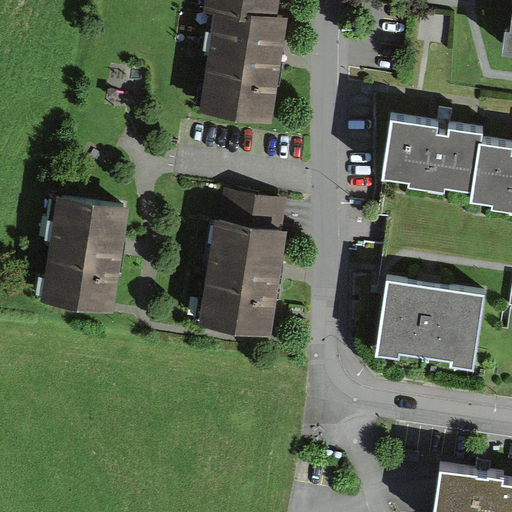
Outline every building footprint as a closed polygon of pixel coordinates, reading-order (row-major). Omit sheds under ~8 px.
[(268,0),(194,0),(194,4),(267,15),(268,0)] [(273,60),(279,17),(209,6),(193,111),(263,122),(273,60)] [(424,41),(453,43),(454,14),(425,12),(424,41)] [(432,118),(387,112),(379,168),(403,172),(402,179),(438,185),(439,179),(467,183),(466,193),(487,196),(486,201),(511,204),(511,145),(507,144),(507,139),(474,134),(475,124),(442,119),(441,127),(431,125),(432,118)] [(266,324),(279,234),(265,232),(270,198),(223,191),(218,226),(206,225),(194,314),(266,324)] [(107,301),(121,206),(48,195),(33,290),(107,301)] [(482,288),(388,277),(378,358),(472,369),(482,288)] [(500,469),(434,462),(428,511),(511,511),(511,476),(499,475),(500,469)]
